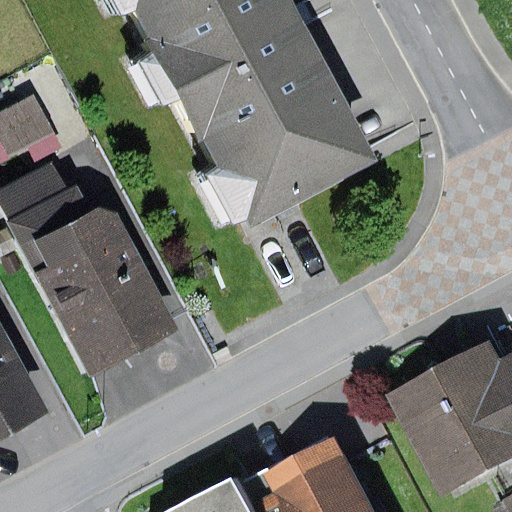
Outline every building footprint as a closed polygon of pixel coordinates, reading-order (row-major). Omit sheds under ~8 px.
[(262,0),(106,0),(159,95),(235,234),(355,168),(262,0)] [(29,97),(0,110),(0,152),(45,131),(29,97)] [(63,173),(12,200),(55,280),(46,285),(98,380),(178,336),(111,214),(91,225),(63,173)] [(0,446),(53,418),(2,326),(0,326),(0,446)] [(511,364),(505,351),(417,396),(463,484),(511,458),(511,364)] [(391,511),(358,446),(267,492),(276,511),(391,511)] [(276,511),(267,492),(227,511),(276,511)]
